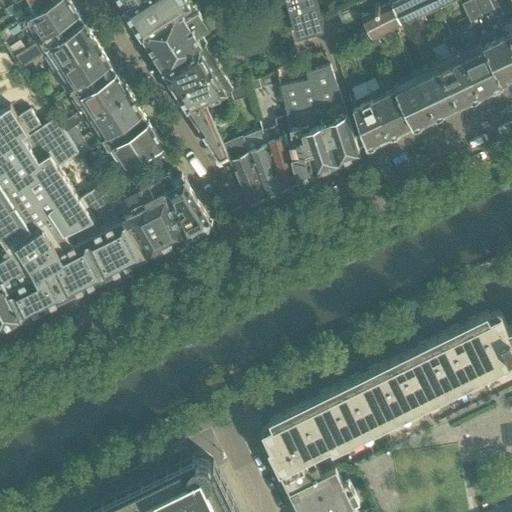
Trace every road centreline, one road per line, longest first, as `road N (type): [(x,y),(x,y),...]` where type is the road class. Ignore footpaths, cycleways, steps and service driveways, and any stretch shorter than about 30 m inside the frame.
road 1 (residential): [(511,275),(225,414)]
road 2 (secondary): [(243,244),(511,115)]
road 3 (residential): [(243,244),(227,201),(96,0)]
road 4 (secondary): [(0,365),(243,244)]
